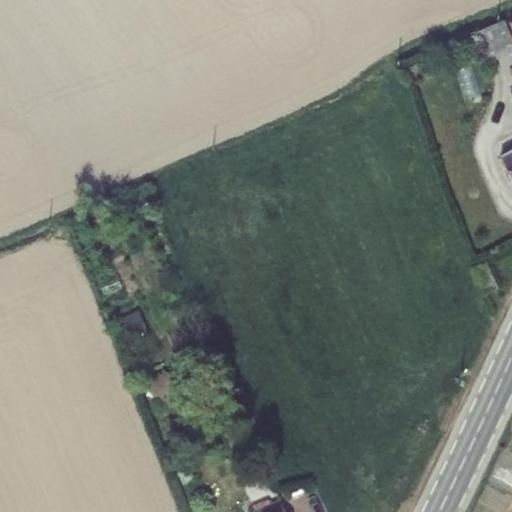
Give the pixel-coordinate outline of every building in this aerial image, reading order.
[(478,34),(490,64),(511,54),(511,39),(505,22),(478,34)] [(511,152),(501,158),(511,184),(511,95),(511,97),(511,152)] [(498,290),(487,267),(474,272),(485,296),(498,290)] [(148,392),(162,400),(172,383),(158,375),(148,392)] [(258,511),(280,503),(278,498),(254,508),(255,511),(258,511)] [(285,511),(281,503),(280,503),(258,511),(285,511)]
